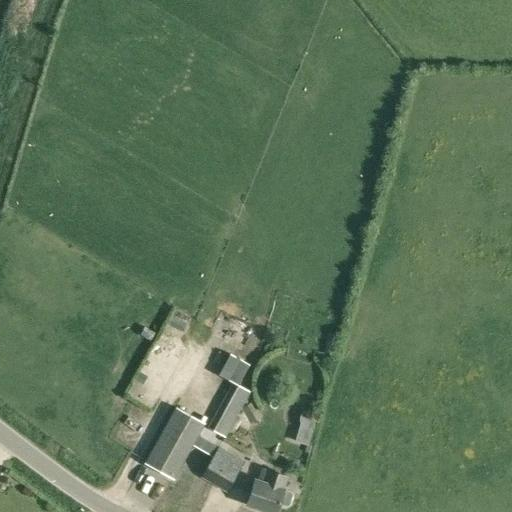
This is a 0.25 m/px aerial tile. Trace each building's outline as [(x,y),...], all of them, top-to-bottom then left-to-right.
[(186,324),(171,317),(168,324),(182,331),(186,324)] [(227,379),(239,359),(229,353),(218,374),(227,379)] [(233,382),(238,385),(249,365),(239,359),(227,379),(233,382)] [(250,392),(238,385),(233,382),(207,428),(225,437),(250,392)] [(145,463),(174,479),(203,426),(175,409),(145,463)] [(300,422),(300,423),(300,425),(312,428),(315,418),(301,414),(301,415),(300,416),(300,417),(300,418),(300,420),(300,421),(300,422)] [(218,447),(213,457),(238,472),(244,462),(218,447)] [(238,472),(213,457),(201,477),(227,491),(238,472)] [(283,490),(282,489),(287,476),(266,469),(262,483),(255,480),(247,504),(262,509),(271,511),(275,511),(278,503),(286,506),(289,504),(291,496),(290,492),(283,490)]
